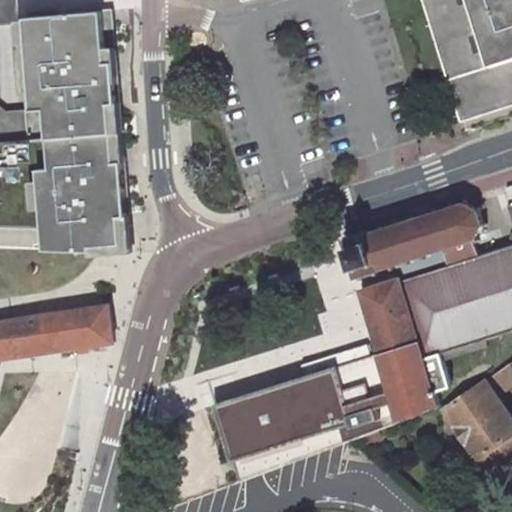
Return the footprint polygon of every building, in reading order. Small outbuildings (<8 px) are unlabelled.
[(511,0),(440,0),(473,103),(511,89),(511,0)] [(92,254),(92,258),(95,257),(135,255),(134,238),(132,213),(128,175),(126,148),(122,103),(118,53),(115,21),(114,9),(104,10),(109,62),(116,61),(119,91),(120,102),(112,103),(116,142),(118,162),(125,161),(127,189),(130,217),(122,218),(124,238),(125,249),(92,252),(92,254)] [(0,142),(0,227),(46,229),(46,236),(47,249),(48,253),(92,254),(92,252),(125,249),(124,238),(122,218),(130,217),(127,189),(125,161),(118,162),(116,142),(112,103),(120,102),(119,91),(116,61),(109,62),(104,10),(26,17),(27,20),(33,92),(34,110),(48,109),(50,138),(0,142)] [(27,20),(18,21),(24,93),(33,92),(27,20)] [(449,266),(482,255),(477,240),(481,239),(489,224),(483,209),(467,200),(349,238),(357,261),(362,276),(403,263),(443,250),(449,266)] [(511,245),(503,249),(482,255),(449,266),(408,279),(407,277),(366,291),(379,331),(387,354),(408,418),(444,404),(438,388),(456,382),(447,351),(511,329),(511,245)] [(449,266),(443,250),(403,263),(407,277),(408,279),(449,266)] [(0,321),(0,358),(114,341),(109,304),(41,315),(0,321)] [(399,406),(382,355),(374,358),(371,352),(360,355),(350,359),(353,365),(217,409),(235,465),(355,427),(356,431),(384,422),(381,412),(399,406)] [(499,394),(511,385),(511,364),(490,381),(499,394)] [(493,477),(511,462),(511,412),(499,394),(490,381),(448,410),(481,458),(480,459),(493,477)] [(366,442),(378,437),(375,431),(363,436),(366,442)] [(355,447),(366,443),(366,442),(363,436),(348,441),(355,447)]
